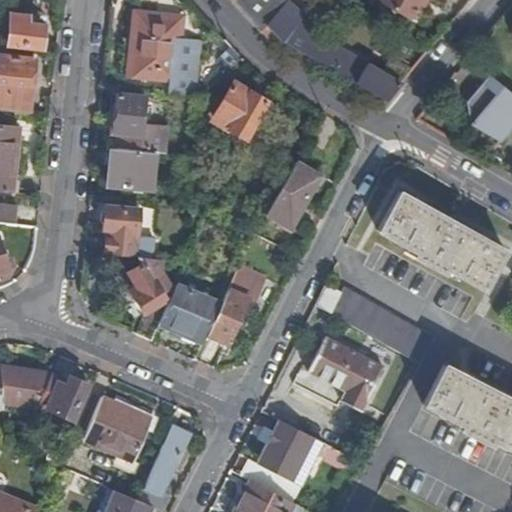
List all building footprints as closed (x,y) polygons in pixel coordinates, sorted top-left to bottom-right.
[(225,0),(233,9),(241,0),(225,0)] [(241,0),(233,9),(260,37),(266,30),(286,6),(288,4),(284,0),(241,0)] [(430,0),(378,0),(376,5),(409,26),(424,1),(428,4),(430,0)] [(281,45),(385,107),(401,89),(299,29),(305,21),(286,6),(266,30),(281,45)] [(27,27),(28,20),(10,18),(7,48),(42,52),(44,29),(27,27)] [(164,97),(194,101),(199,46),(176,44),(178,25),(138,20),(136,42),(127,41),(123,79),(165,83),(164,97)] [(0,112),(29,117),(35,63),(0,58),(0,112)] [(498,144),(511,123),(511,94),(484,75),(456,116),(498,144)] [(267,105),(233,84),(213,119),(229,129),(228,132),(245,142),(267,105)] [(155,157),(162,157),(164,135),(142,132),(146,101),(118,97),(112,151),(155,157)] [(0,130),(0,196),(11,198),(18,133),(0,130)] [(155,157),(112,151),(108,189),(152,194),(155,157)] [(318,178),(295,164),(264,217),(288,230),(318,178)] [(482,296),(505,257),(399,197),(377,236),(416,258),(414,262),(442,279),(445,275),(482,296)] [(0,226),(16,229),(18,210),(0,208),(0,226)] [(103,257),(137,260),(154,262),(155,243),(137,242),(140,213),(105,209),(103,231),(106,232),(103,257)] [(136,332),(153,340),(157,330),(163,317),(152,312),(170,299),(166,293),(174,284),(164,270),(163,263),(154,262),(137,260),(141,266),(127,273),(137,289),(131,293),(144,313),(136,332)] [(252,292),(232,282),(223,301),(207,337),(227,346),(252,292)] [(184,335),(204,343),(205,342),(207,337),(223,301),(178,283),(163,317),(157,330),(181,340),(184,335)] [(340,297),(326,289),(316,310),(420,369),(433,345),(343,293),(340,297)] [(207,337),(205,342),(224,351),(227,346),(207,337)] [(341,406),(361,418),(384,374),(325,342),(307,376),(346,397),(341,406)] [(38,406),(51,377),(0,368),(0,369),(3,404),(36,409),(38,406)] [(511,457),(511,406),(444,371),(423,411),(462,431),(460,437),(490,452),(493,447),(511,457)] [(56,379),(51,377),(38,406),(72,421),(87,387),(70,380),(68,384),(56,379)] [(134,464),(152,422),(102,400),(84,442),(134,464)] [(270,420),(252,468),(300,486),(318,438),(270,420)] [(153,508),(164,511),(172,497),(162,493),(190,436),(172,428),(145,489),(142,487),(137,501),(153,508)] [(300,511),(249,485),(235,511),(300,511)] [(150,511),(153,508),(137,501),(116,491),(106,511),(150,511)] [(0,495),(0,511),(35,511),(36,510),(0,495)]
